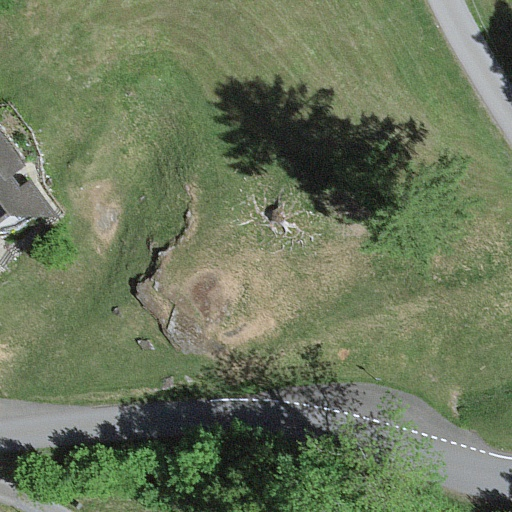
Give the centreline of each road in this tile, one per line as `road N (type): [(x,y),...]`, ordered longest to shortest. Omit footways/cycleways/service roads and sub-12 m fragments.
road 1 (unclassified): [(0,437),(280,419),(511,479)]
road 2 (unclassified): [(511,101),(445,0)]
